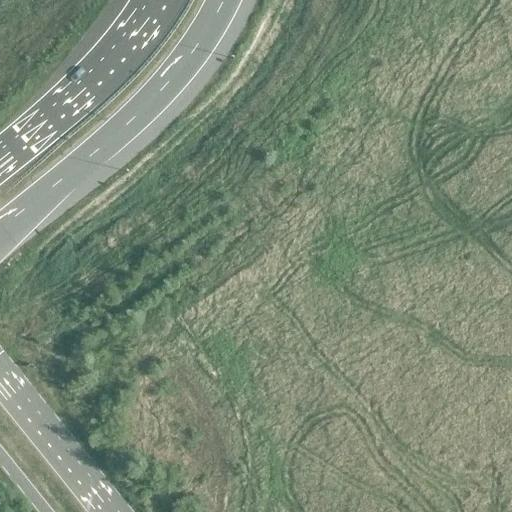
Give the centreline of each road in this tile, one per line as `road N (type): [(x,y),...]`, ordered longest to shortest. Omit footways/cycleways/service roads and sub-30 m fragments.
road 1 (motorway): [(0,235),(165,90),(223,0)]
road 2 (motorway): [(150,0),(81,90),(0,163)]
road 3 (tertiary): [(112,511),(0,376)]
